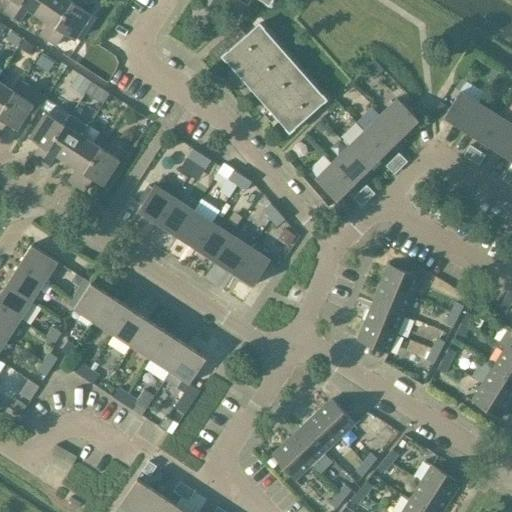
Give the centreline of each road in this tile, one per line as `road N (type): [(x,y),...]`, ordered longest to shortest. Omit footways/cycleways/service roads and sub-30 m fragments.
road 1 (residential): [(338,254),(218,117),(138,60),(138,40),(164,0)]
road 2 (residential): [(276,353),(35,197)]
road 3 (residential): [(511,469),(301,339)]
road 4 (residential): [(260,511),(235,489),(228,442),(276,353)]
road 5 (residential): [(386,207),(433,154),(511,205)]
road 6 (residential): [(133,457),(70,425),(29,453),(0,442)]
road 7 (residential): [(500,281),(386,207)]
